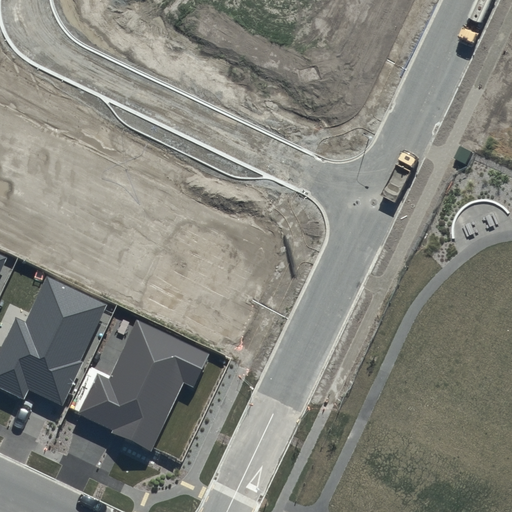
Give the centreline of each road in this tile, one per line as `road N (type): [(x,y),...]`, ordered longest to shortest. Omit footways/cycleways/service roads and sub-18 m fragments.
road 1 (residential): [(18,0),(35,37),(63,56),(375,202)]
road 2 (residential): [(375,202),(471,0)]
road 3 (residential): [(287,389),(375,202)]
road 4 (residential): [(287,389),(227,511)]
